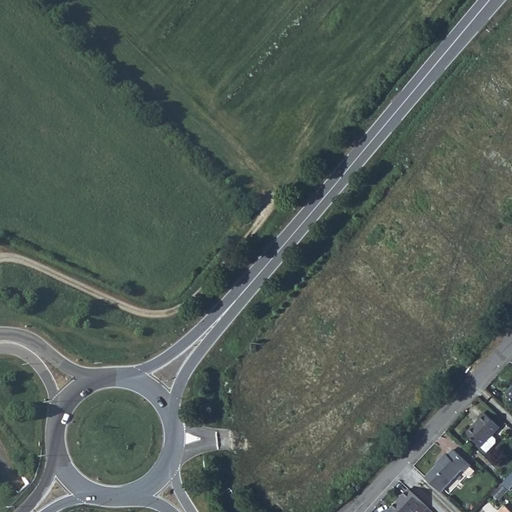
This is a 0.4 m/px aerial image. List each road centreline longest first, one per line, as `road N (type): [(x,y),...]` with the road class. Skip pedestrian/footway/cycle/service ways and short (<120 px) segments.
road 1 (primary): [(491,0),(217,320)]
road 2 (track): [(0,260),(16,258),(141,314),(184,309),(207,282)]
road 3 (residential): [(354,511),(511,343)]
